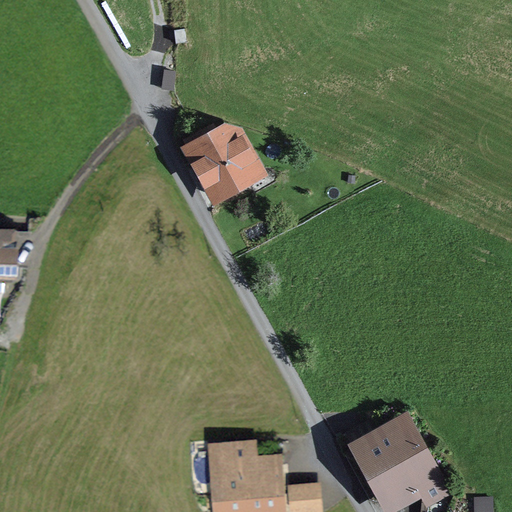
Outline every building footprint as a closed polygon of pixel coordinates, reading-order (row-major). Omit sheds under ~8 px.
[(186,42),(184,29),(174,31),(176,43),(186,42)] [(189,151),(215,196),(262,170),(239,130),(231,128),(195,148),(189,151)] [(11,267),(28,268),(30,236),(0,233),(0,291),(4,292),(6,277),(10,277),(11,267)] [(369,420),(347,433),(354,444),(376,432),(369,420)] [(364,447),(393,499),(432,478),(404,425),(364,447)] [(218,446),(223,511),(281,511),(277,456),(250,458),(249,444),(218,446)]
